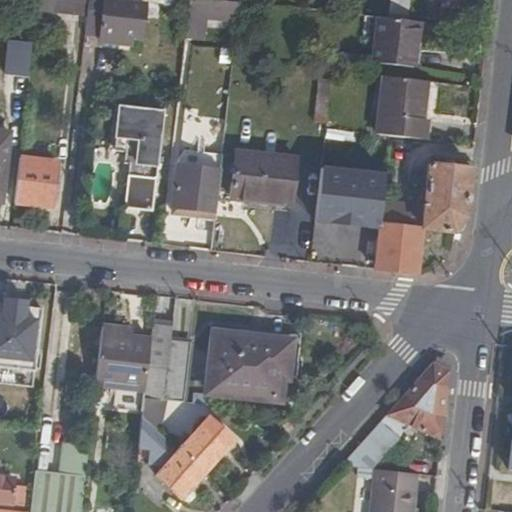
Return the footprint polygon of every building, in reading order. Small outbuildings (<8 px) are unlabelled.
[(50,0),(38,0),(38,7),(38,11),(49,12),(50,0)] [(88,0),(50,0),(49,12),(86,16),(88,0)] [(106,0),(88,0),(86,16),(84,34),(101,36),(100,41),(133,44),(133,37),(142,38),(146,5),(106,2),(106,0)] [(394,0),(392,20),(409,22),(412,0),(394,0)] [(464,0),(443,0),(443,4),(430,3),(429,19),(461,23),(464,0)] [(414,70),(419,24),(409,22),(392,20),(388,20),(381,20),(377,66),(414,70)] [(332,75),(356,77),(357,62),(334,60),(333,71),(332,75)] [(320,70),(318,87),(330,88),(332,75),(333,71),(320,70)] [(382,97),(384,81),(377,80),(375,96),(382,97)] [(424,121),(428,85),(384,81),(382,97),(378,138),(390,139),(426,144),(429,122),(424,121)] [(314,124),(327,124),(330,88),(318,87),(314,124)] [(141,185),(127,184),(124,210),(152,213),(164,113),(120,108),(114,151),(127,153),(125,164),(129,164),(137,166),(135,178),(142,179),(141,185)] [(426,144),(431,145),(434,123),(429,122),(426,144)] [(0,158),(6,159),(9,136),(0,134),(0,158)] [(220,166),(220,155),(179,152),(178,162),(220,166)] [(247,201),(288,205),(293,161),(233,155),(228,198),(247,201)] [(21,161),(17,205),(52,209),(58,165),(21,161)] [(129,164),(127,184),(141,185),(142,179),(135,178),(137,166),(129,164)] [(467,224),(473,171),(429,167),(424,208),(383,203),(381,223),(375,270),(421,276),(425,232),(455,236),(467,224)] [(171,214),(215,219),(220,173),(176,168),(171,214)] [(313,225),(375,233),(383,177),(320,168),(313,225)] [(287,215),(288,205),(247,201),(247,210),(287,215)] [(6,306),(0,305),(0,369),(36,374),(43,312),(27,310),(28,304),(6,302),(6,306)] [(172,340),(174,319),(155,318),(152,340),(147,385),(167,387),(172,340)] [(98,383),(101,384),(107,327),(105,327),(98,383)] [(101,384),(147,388),(147,385),(152,340),(130,337),(123,336),(123,329),(107,327),(101,384)] [(210,392),(279,399),(282,376),(297,378),(299,361),(288,360),(290,342),(241,337),(242,334),(213,331),(211,352),(215,352),(210,392)] [(167,387),(188,389),(192,342),(172,340),(167,387)] [(434,366),(389,416),(443,444),(451,375),(434,366)] [(147,388),(144,419),(162,436),(166,400),(186,402),(188,389),(167,387),(147,385),(147,388)] [(194,485),(205,475),(179,452),(162,436),(144,419),(139,464),(165,466),(158,474),(189,501),(199,490),(194,485)] [(179,452),(205,475),(217,464),(221,467),(241,446),(211,419),(179,452)] [(399,440),(381,424),(343,467),(370,471),(399,440)] [(66,443),(62,476),(86,479),(90,445),(66,443)] [(415,511),(420,477),(378,472),(373,511),(415,511)] [(32,511),(82,511),(86,479),(62,476),(37,473),(32,511)] [(15,482),(0,480),(0,507),(21,510),(22,500),(14,498),(15,482)]
